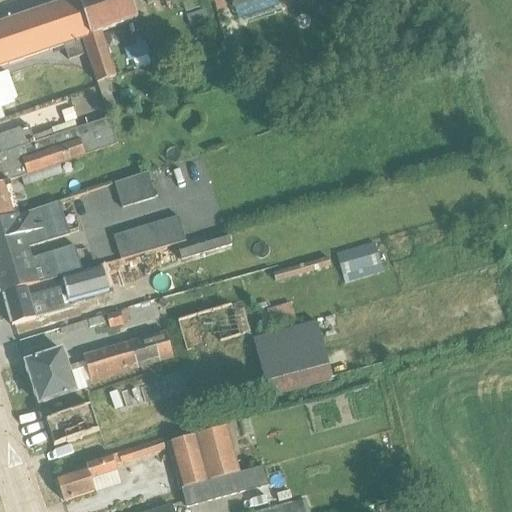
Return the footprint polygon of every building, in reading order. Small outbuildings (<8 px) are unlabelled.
[(91,36),(79,0),(76,0),(0,25),(0,67),(8,65),(10,69),(25,64),(24,61),(49,52),(50,55),(64,50),(68,61),(86,55),(81,40),(91,36)] [(129,0),(79,0),(91,36),(81,40),(86,55),(97,84),(105,81),(116,78),(103,34),(137,22),(129,0)] [(182,0),(186,13),(208,6),(206,0),(182,0)] [(229,0),(233,10),(261,0),(229,0)] [(134,69),(154,62),(147,40),(127,47),(134,69)] [(0,120),(4,119),(1,109),(14,104),(13,101),(35,93),(26,68),(8,75),(8,72),(0,75),(0,120)] [(98,87),(73,94),(80,116),(105,108),(98,87)] [(0,184),(9,181),(21,178),(64,163),(118,146),(109,119),(77,130),(0,155),(0,184)] [(0,155),(77,130),(74,122),(51,130),(51,131),(32,138),(29,126),(0,135),(0,155)] [(64,163),(21,178),(24,187),(68,173),(64,163)] [(122,209),(156,199),(148,173),(114,185),(122,209)] [(0,222),(20,216),(9,181),(0,184),(0,222)] [(20,216),(0,222),(0,290),(1,296),(82,272),(74,246),(32,259),(31,255),(29,249),(70,236),(59,203),(20,216)] [(121,261),(186,242),(178,217),(113,237),(121,261)] [(210,236),(177,247),(180,252),(178,253),(181,263),(230,248),(227,238),(213,243),(210,236)] [(344,285),(384,273),(376,244),(336,256),(344,285)] [(275,284),(331,267),(328,258),(272,274),(275,284)] [(35,319),(31,306),(67,296),(69,303),(108,292),(101,267),(82,272),(3,297),(11,326),(35,319)] [(468,291),(472,301),(492,294),(488,283),(468,291)] [(262,329),(270,327),(271,329),(295,322),(290,304),(279,307),(277,299),(255,305),(262,329)] [(231,305),(177,321),(187,355),(241,340),(231,305)] [(110,329),(123,326),(122,321),(130,319),(128,310),(119,312),(120,313),(107,316),(107,315),(60,330),(61,336),(89,327),(90,329),(108,323),(110,329)] [(240,311),(241,331),(250,330),(249,310),(240,311)] [(268,400),(333,381),(317,321),(252,340),(268,400)] [(25,364),(39,406),(78,393),(77,392),(87,389),(85,383),(90,381),(91,384),(174,360),(166,333),(83,357),(85,363),(69,368),(64,351),(25,364)] [(89,407),(45,422),(54,448),(98,434),(89,407)] [(181,490),(240,474),(227,427),(166,443),(179,491),(181,490)] [(162,441),(112,458),(112,459),(115,468),(165,451),(162,441)] [(56,480),(64,503),(95,493),(95,494),(121,486),(115,468),(112,459),(87,467),(87,469),(56,480)] [(240,474),(181,490),(185,509),(195,506),(195,507),(268,487),(263,468),(240,474)] [(419,497),(423,511),(424,511),(438,509),(434,493),(419,497)] [(411,507),(409,499),(389,505),(378,507),(379,511),(407,511),(406,509),(411,507)] [(309,511),(306,501),(265,511),(309,511)]
